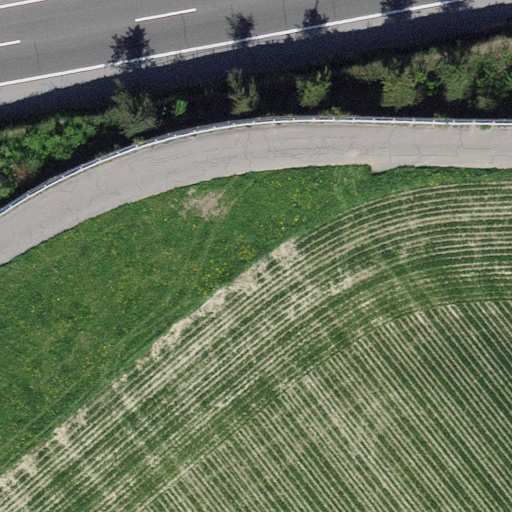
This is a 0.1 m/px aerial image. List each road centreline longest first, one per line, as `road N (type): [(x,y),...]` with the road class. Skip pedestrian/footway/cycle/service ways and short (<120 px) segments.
road 1 (unclassified): [(511,148),(337,145),(231,153),(132,178),(0,249)]
road 2 (motorway): [(0,44),(243,0)]
